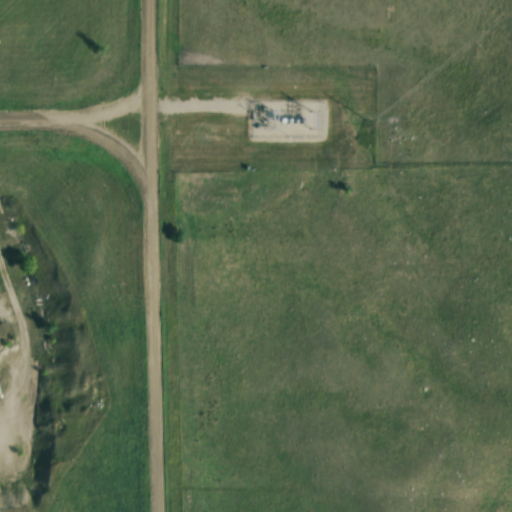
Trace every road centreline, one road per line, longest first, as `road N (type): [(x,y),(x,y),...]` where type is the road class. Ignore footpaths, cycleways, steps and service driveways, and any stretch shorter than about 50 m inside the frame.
road 1 (residential): [(167,511),(158,126)]
road 2 (residential): [(0,124),(158,126)]
road 3 (residential): [(158,126),(156,0)]
